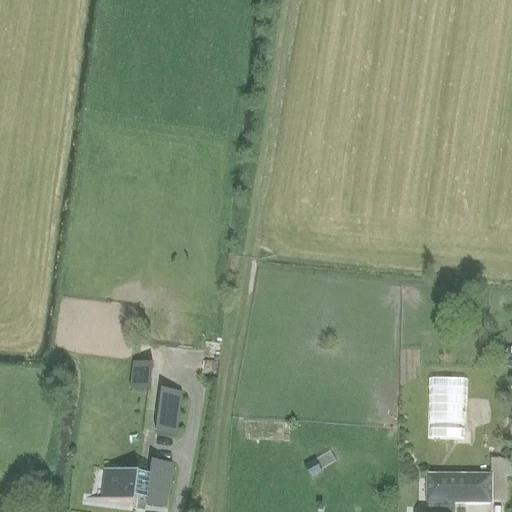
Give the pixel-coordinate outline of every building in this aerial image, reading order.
[(154,366),(133,363),(130,389),(151,391),(154,366)] [(467,379),(429,379),(429,440),(466,440),(467,379)] [(177,438),(183,394),(162,391),(156,435),(177,438)] [(305,468),(313,480),(323,474),(322,473),(337,463),(331,452),(305,468)] [(167,509),(173,465),(153,462),(151,476),(111,471),(107,500),(86,498),(86,499),(136,505),(136,500),(148,501),(147,506),(167,509)] [(454,511),(455,507),(492,507),(492,478),(427,477),(426,511),(454,511)]
